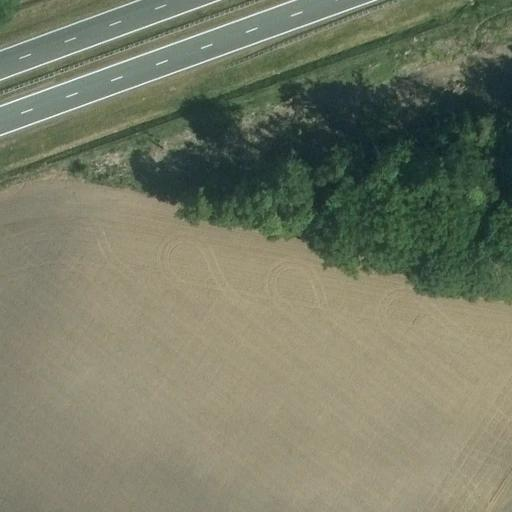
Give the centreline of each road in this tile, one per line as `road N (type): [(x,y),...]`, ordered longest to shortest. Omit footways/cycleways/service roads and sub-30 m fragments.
road 1 (trunk): [(0,123),(339,0)]
road 2 (trunk): [(184,0),(0,66)]
